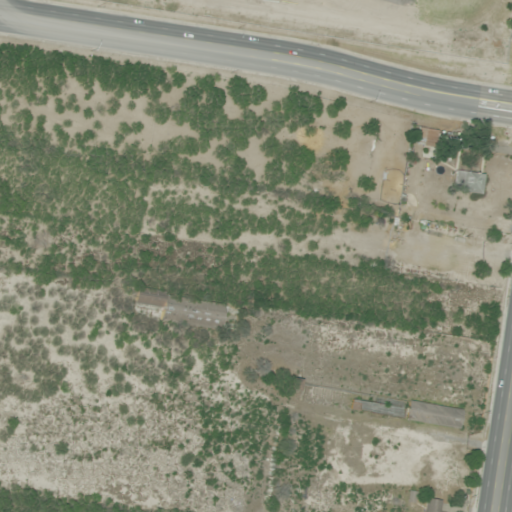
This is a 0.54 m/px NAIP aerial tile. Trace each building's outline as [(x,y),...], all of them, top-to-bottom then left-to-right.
[(432,130),(418,129),(417,144),(432,145),(432,130)] [(455,191),(482,194),(484,174),(457,171),(455,191)] [(160,322),(221,331),(225,304),(137,289),(135,305),(162,310),(160,322)] [(462,409),(408,402),(405,420),(459,428),(462,409)] [(322,510),(324,493),(309,492),(308,509),(322,510)] [(423,511),(445,511),(439,511),(441,501),(426,499),(423,511)]
